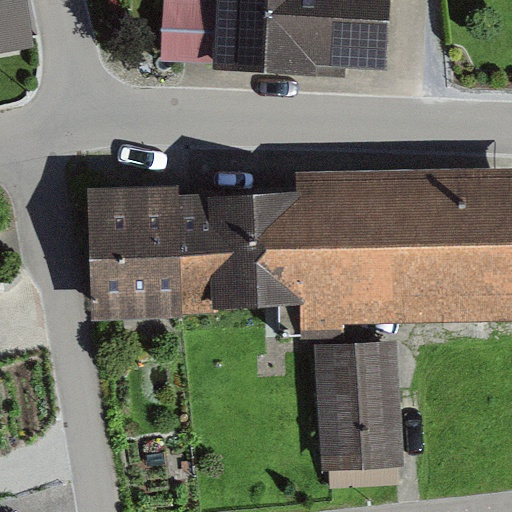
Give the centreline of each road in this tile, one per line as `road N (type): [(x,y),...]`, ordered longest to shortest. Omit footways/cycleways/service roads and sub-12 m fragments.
road 1 (residential): [(83,116),(511,129)]
road 2 (residential): [(34,127),(99,511)]
